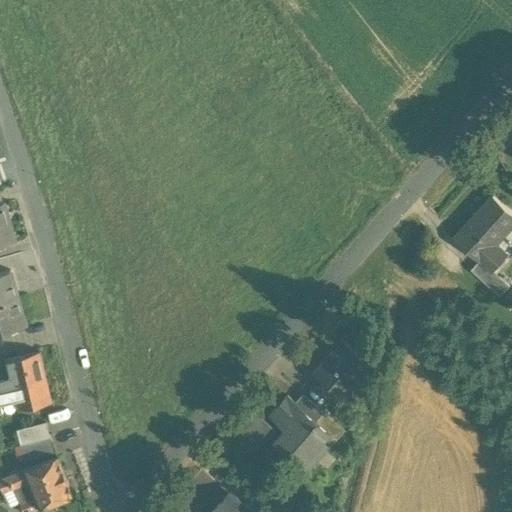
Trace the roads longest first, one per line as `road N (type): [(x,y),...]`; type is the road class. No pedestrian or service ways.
road 1 (residential): [(511,86),(135,511)]
road 2 (residential): [(0,113),(59,295),(109,511)]
